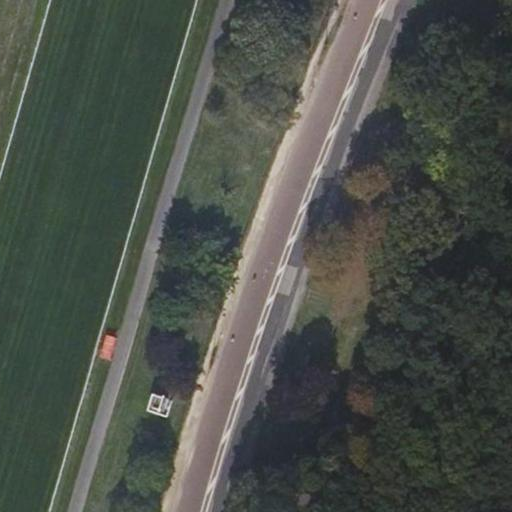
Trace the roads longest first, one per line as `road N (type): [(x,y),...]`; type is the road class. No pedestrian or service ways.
road 1 (track): [(511,148),(371,344),(298,511)]
road 2 (unknown): [(457,511),(511,356)]
